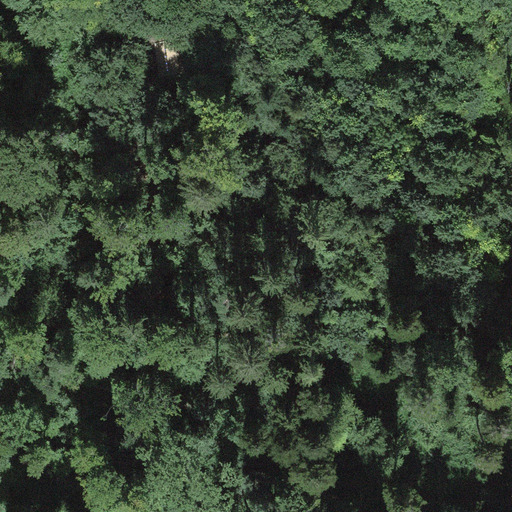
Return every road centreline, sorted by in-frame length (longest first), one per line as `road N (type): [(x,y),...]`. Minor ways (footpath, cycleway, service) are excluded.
road 1 (track): [(351,511),(316,467),(267,432),(171,403)]
road 2 (track): [(171,403),(49,377),(0,388)]
